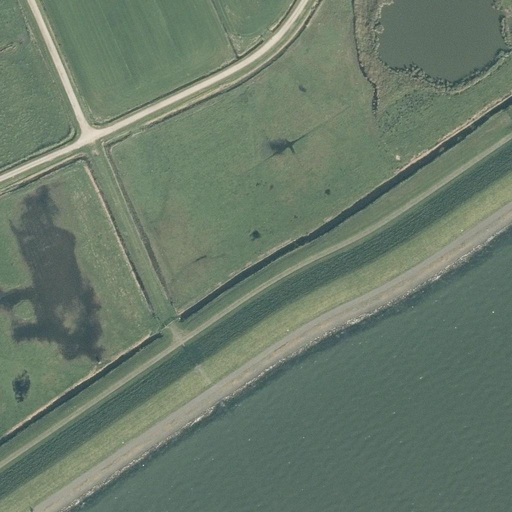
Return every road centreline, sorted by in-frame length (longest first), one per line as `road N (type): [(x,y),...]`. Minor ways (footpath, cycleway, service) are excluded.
road 1 (track): [(89,138),(181,341)]
road 2 (track): [(29,0),(89,138)]
